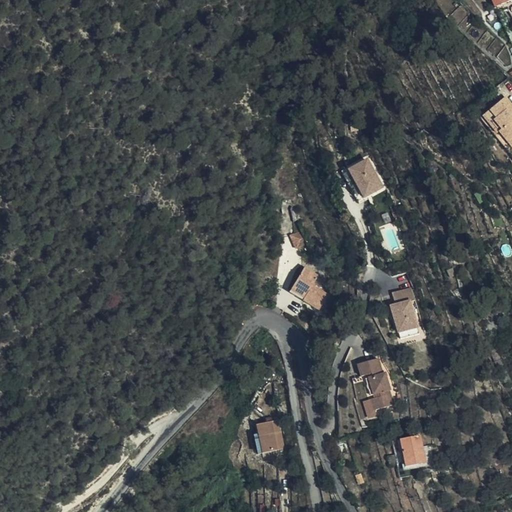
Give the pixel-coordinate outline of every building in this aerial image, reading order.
[(511,0),(480,0),(484,16),(511,11),(511,0)] [(495,128),(507,144),(511,139),(511,107),(502,96),(479,112),(491,131),(495,128)] [(345,170),(361,197),(380,186),(363,160),(345,170)] [(356,201),(361,197),(345,170),(339,174),(356,201)] [(300,230),(291,234),(296,247),(306,243),(300,230)] [(306,269),(293,289),(299,297),(303,303),(320,314),(330,298),(319,291),(314,288),(319,280),(320,277),(306,269)] [(324,284),(319,280),(314,288),(319,291),(324,284)] [(399,312),(393,314),(400,334),(419,327),(411,301),(416,300),(413,287),(393,293),(396,305),(399,312)] [(299,297),(293,289),(290,295),(303,303),(299,297)] [(419,327),(400,334),(402,341),(421,334),(419,327)] [(380,361),(360,368),(364,381),(370,378),(378,401),(373,403),(377,414),(396,407),(391,392),(393,391),(389,378),(387,379),(380,361)] [(257,447),(280,444),(277,413),(254,416),(257,447)] [(406,464),(426,459),(417,427),(409,428),(411,435),(400,437),(406,464)]
